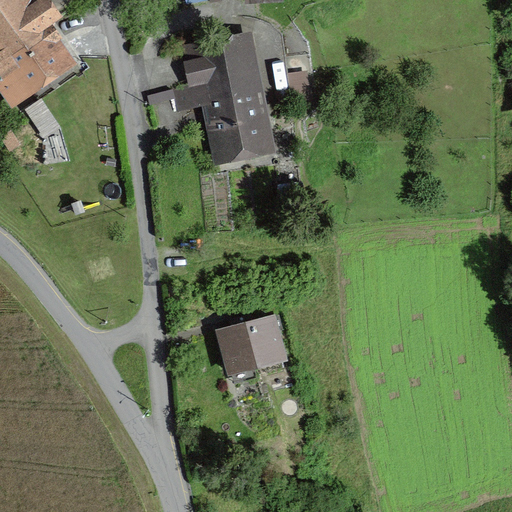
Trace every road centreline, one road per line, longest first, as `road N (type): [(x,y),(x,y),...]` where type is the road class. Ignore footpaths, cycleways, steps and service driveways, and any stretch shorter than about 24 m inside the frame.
road 1 (unclassified): [(153,330),(118,0)]
road 2 (unclassified): [(86,342),(158,457)]
road 3 (unclassified): [(158,457),(153,330)]
road 4 (unclassified): [(0,249),(86,342)]
